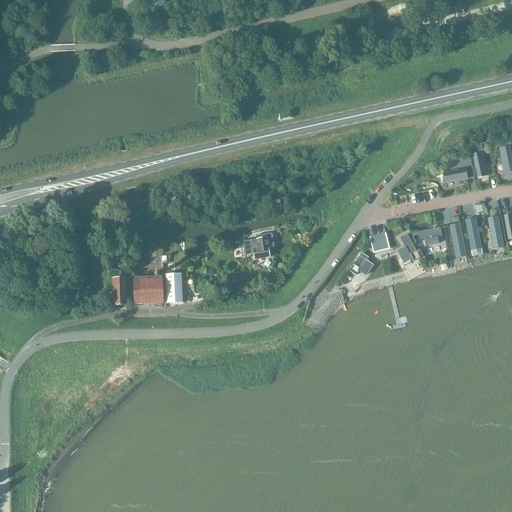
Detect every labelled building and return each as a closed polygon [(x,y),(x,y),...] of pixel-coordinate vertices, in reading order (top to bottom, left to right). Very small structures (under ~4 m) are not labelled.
[(511,169),(508,149),(497,151),(502,174),(511,172),(511,169)] [(481,155),(471,157),(476,181),(486,178),(481,155)] [(465,171),(442,175),(444,185),(466,181),(465,171)] [(471,209),(474,216),(484,211),(481,204),(471,209)] [(511,219),(511,216),(502,218),(506,243),(511,241),(511,219)] [(496,218),(486,220),(492,253),(502,251),(496,218)] [(473,219),(463,221),(469,254),(480,252),(473,219)] [(458,226),(448,228),(454,261),(464,259),(458,226)] [(439,244),(438,237),(442,237),(442,235),(440,228),(418,232),(419,240),(425,239),(426,247),(439,244)] [(256,240),(243,242),(245,255),(254,254),(254,260),(270,257),(269,248),(274,247),(273,236),(272,235),(271,234),(269,234),(256,236),(256,240)] [(389,249),(385,234),(370,237),(374,253),(389,249)] [(401,238),(406,247),(398,252),(404,264),(412,259),(413,262),(420,258),(407,235),(401,238)] [(374,266),(367,261),(369,258),(362,253),(349,271),(356,276),(359,271),(366,276),(374,266)] [(120,271),(109,271),(109,281),(113,281),(114,306),(127,305),(126,279),(120,279),(120,271)] [(183,275),(165,275),(166,303),(184,303),(183,275)] [(164,301),(164,297),(163,297),(162,279),(134,281),(135,305),(163,303),(163,301),(164,301)]
